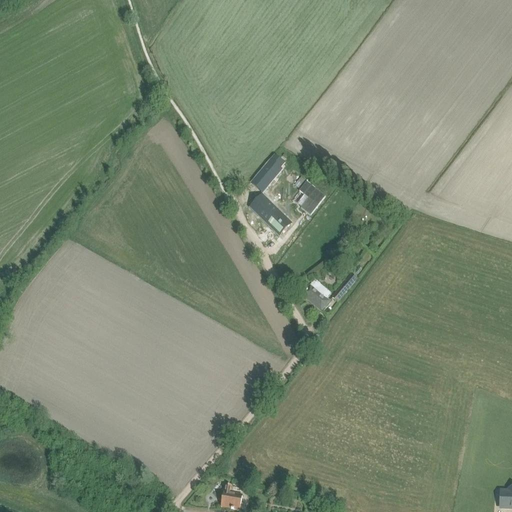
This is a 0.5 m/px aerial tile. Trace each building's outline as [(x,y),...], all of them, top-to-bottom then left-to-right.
[(307,182),(299,192),(309,199),(301,209),(311,216),(326,197),(307,182)] [(260,192),(248,204),(273,227),(284,215),(260,192)] [(333,299),(339,304),(357,281),(351,276),(333,299)] [(321,312),(328,304),(330,302),(328,300),(332,295),(315,281),(302,296),(321,312)] [(234,510),(240,511),(242,496),(231,494),(232,487),(226,485),(221,508),(231,510),(234,511),(234,510)] [(501,493),(501,508),(511,508),(511,488),(510,490),(510,493),(501,493)]
